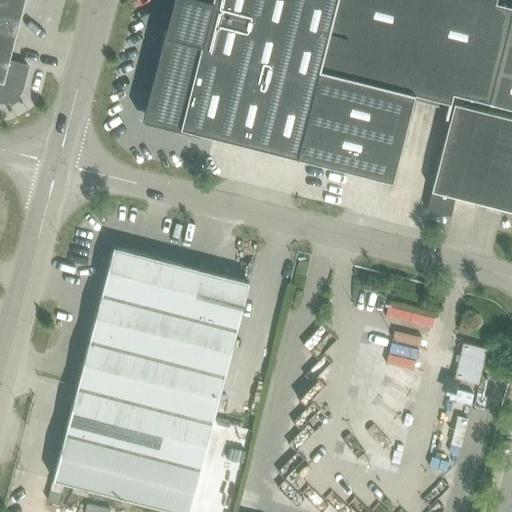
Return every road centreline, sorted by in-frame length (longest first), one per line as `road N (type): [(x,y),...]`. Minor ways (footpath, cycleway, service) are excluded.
road 1 (unknown): [(364,241),(336,455),(354,487),(392,495),(413,486),(422,471),(473,268)]
road 2 (unclassified): [(511,278),(57,165)]
road 3 (unknown): [(330,233),(269,492),(271,511)]
road 4 (unclassified): [(0,383),(57,165)]
road 5 (unclassified): [(57,165),(102,0)]
